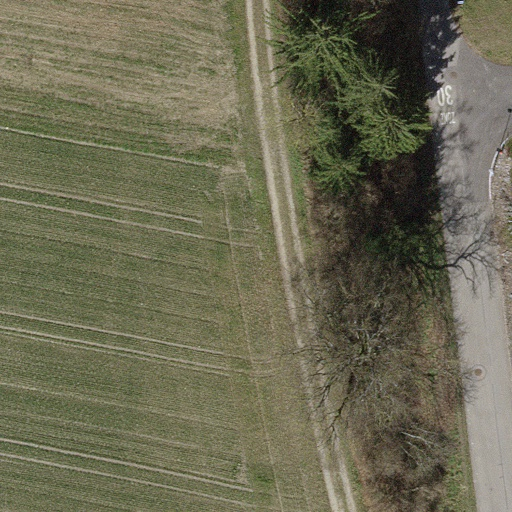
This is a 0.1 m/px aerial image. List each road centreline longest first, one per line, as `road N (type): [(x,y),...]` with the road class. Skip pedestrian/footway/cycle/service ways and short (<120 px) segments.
road 1 (track): [(348,511),(283,224),(265,0)]
road 2 (residential): [(454,105),(498,511)]
